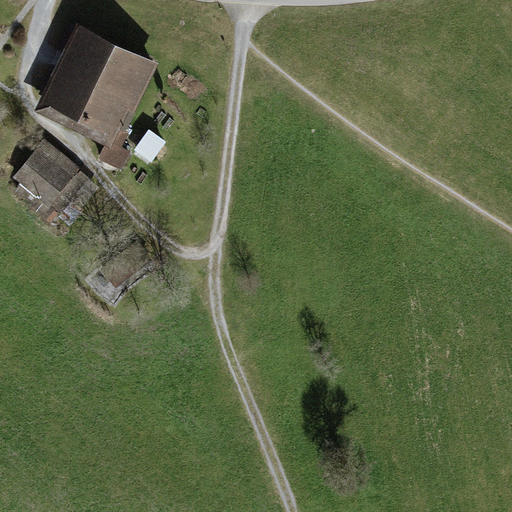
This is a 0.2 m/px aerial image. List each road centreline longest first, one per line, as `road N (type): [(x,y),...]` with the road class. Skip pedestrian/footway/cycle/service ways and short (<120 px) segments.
road 1 (track): [(244,0),(216,298),(292,511)]
road 2 (track): [(34,46),(26,85),(39,116),(159,239),(187,252),(216,250)]
